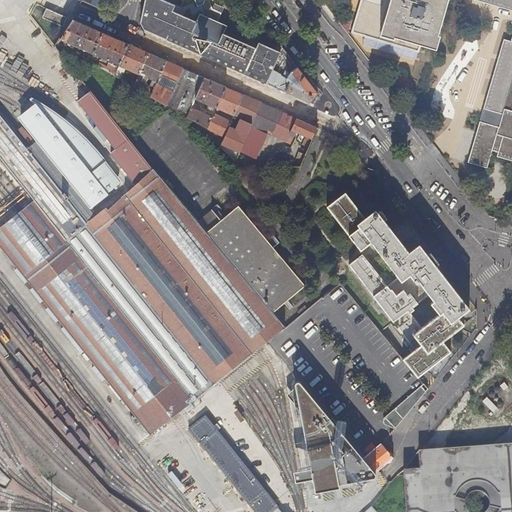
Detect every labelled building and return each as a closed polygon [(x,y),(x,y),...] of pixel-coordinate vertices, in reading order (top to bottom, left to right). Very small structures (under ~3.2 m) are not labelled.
[(176,5),(164,0),(145,0),(141,22),(145,30),(267,84),(282,52),(259,43),(257,48),(225,34),(228,26),(201,13),(197,21),(174,11),(176,5)] [(439,34),(448,0),(380,0),(380,3),(369,0),(360,0),(352,32),(419,51),(421,44),(436,49),(440,35),(439,34)] [(511,0),(475,0),(511,10),(511,40),(504,38),(467,162),(487,168),(492,151),(497,153),(496,157),(511,161),(511,0)] [(48,9),(44,18),(64,27),(69,18),(48,9)] [(74,20),(62,39),(110,61),(108,66),(100,63),(98,66),(115,76),(120,66),(129,44),(74,20)] [(150,53),(129,44),(120,66),(140,75),(150,53)] [(135,87),(152,97),(158,83),(161,75),(167,61),(150,53),(140,75),(137,83),(135,87)] [(174,64),(167,61),(161,75),(168,78),(174,64)] [(290,83),(286,92),(310,103),(318,93),(295,63),(288,69),(291,73),(287,79),(287,81),(290,83)] [(172,79),(178,82),(180,78),(185,69),(178,66),(172,79)] [(174,91),(168,106),(188,117),(192,108),(192,107),(194,103),(196,98),(205,78),(185,69),(180,78),(178,82),(174,91)] [(213,112),(216,114),(218,108),(227,87),(205,78),(196,98),(205,103),(204,105),(209,107),(209,105),(215,107),(213,112)] [(279,81),(276,88),(286,92),(290,83),(287,81),(284,83),(279,81)] [(158,83),(152,97),(168,106),(174,91),(158,83)] [(235,116),(244,95),(227,87),(218,108),(235,116)] [(252,126),(263,103),(244,95),(235,116),(245,120),(242,128),(250,131),(252,126)] [(313,139),(318,127),(263,103),(252,126),(288,142),(292,130),(313,139)] [(188,117),(209,129),(215,116),(212,114),(211,116),(192,108),(188,117)] [(66,237),(85,221),(47,174),(0,114),(0,157),(13,174),(66,237)] [(226,138),(230,128),(232,122),(216,114),(215,116),(209,129),(226,138)] [(223,144),(241,152),(248,136),(230,128),(226,138),(223,144)] [(349,144),(347,149),(355,153),(357,148),(349,144)] [(30,201),(0,163),(0,206),(9,218),(30,201)] [(285,327),(154,169),(153,169),(131,188),(118,198),(104,210),(102,208),(100,210),(92,216),(85,221),(66,237),(61,240),(19,273),(150,434),(173,416),(220,379),(228,372),(238,364),(245,358),(258,349),(285,327)] [(370,191),(370,190),(365,184),(356,191),(361,198),(370,191)] [(403,359),(417,377),(450,351),(442,341),(464,324),(458,317),(469,308),(419,244),(408,252),(378,213),(367,221),(345,193),(327,207),(360,250),(372,242),(398,277),(385,287),(383,285),(372,294),(415,350),(403,359)] [(0,249),(19,273),(61,240),(30,201),(9,218),(0,224),(0,249)] [(207,232),(274,312),(305,286),(239,206),(207,232)] [(300,315),(306,310),(304,307),(297,312),(300,315)] [(297,384),(297,386),(313,474),(315,485),(316,495),(341,491),(340,487),(372,481),(376,480),(377,479),(378,478),(377,476),(376,474),(364,460),(302,385),(301,383),(299,383),(297,384)] [(383,426),(395,430),(429,390),(424,385),(385,418),(383,422),(383,426)] [(485,396),(481,400),(493,413),(498,408),(485,396)] [(189,428),(255,511),(283,511),(208,414),(189,428)] [(511,511),(511,444),(417,451),(419,469),(403,471),(405,511),(511,511)] [(381,446),(364,460),(376,474),(393,460),(381,446)] [(293,479),(295,489),(315,485),(313,474),(293,479)]
